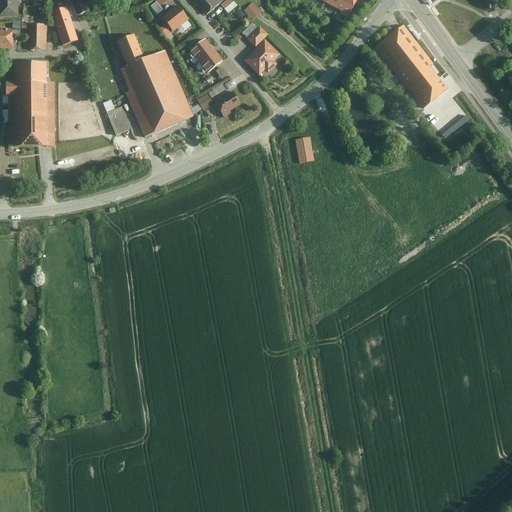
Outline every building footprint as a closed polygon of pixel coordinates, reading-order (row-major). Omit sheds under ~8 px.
[(21,1),(20,0),(0,0),(0,16),(14,15),(13,1),(21,1)] [(70,0),(78,19),(84,16),(79,0),(70,0)] [(158,0),(151,6),(160,17),(173,6),(171,4),(175,0),(158,0)] [(217,0),(191,0),(204,16),(220,3),(217,0)] [(320,0),(343,14),(350,0),(320,0)] [(233,10),(226,2),(218,9),(226,17),(233,10)] [(258,14),(250,5),(241,14),(249,22),(258,14)] [(186,22),(175,8),(156,22),(167,36),(186,22)] [(76,43),(65,10),(50,15),(61,48),(76,43)] [(46,52),(47,27),(29,26),(28,52),(46,52)] [(267,39),(256,26),(242,39),(252,49),(241,60),(257,77),(277,58),(263,43),(267,39)] [(446,93),(429,70),(433,67),(403,27),(377,47),(424,109),(446,93)] [(0,48),(12,49),(13,33),(0,32),(0,48)] [(133,35),(116,42),(124,64),(141,57),(133,35)] [(220,65),(203,43),(186,56),(203,78),(220,65)] [(191,121),(164,53),(118,71),(127,94),(123,95),(139,136),(143,135),(145,139),(191,121)] [(57,149),(57,85),(46,85),(46,65),(11,65),(11,85),(1,85),(1,97),(12,97),(12,150),(46,150),(46,149),(57,149)] [(226,86),(214,88),(216,94),(227,92),(226,86)] [(219,117),(237,107),(230,95),(212,105),(219,117)] [(204,97),(195,102),(200,113),(209,108),(204,97)] [(121,110),(103,116),(111,138),(129,132),(121,110)] [(156,143),(159,151),(182,142),(178,133),(156,143)] [(313,140),(297,142),(299,163),(315,161),(313,140)]
